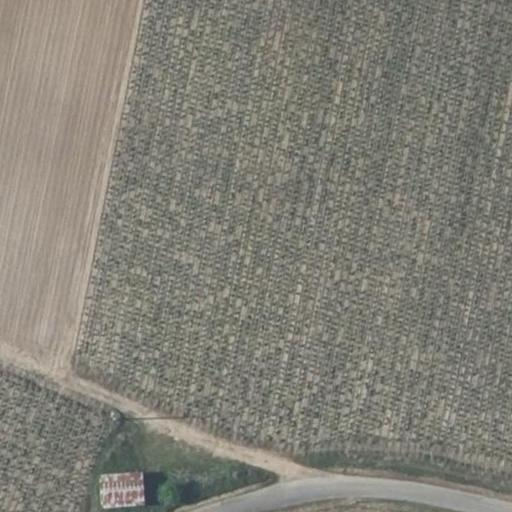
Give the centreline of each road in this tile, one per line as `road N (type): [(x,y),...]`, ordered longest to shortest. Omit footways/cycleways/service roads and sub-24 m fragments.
road 1 (track): [(330,490),(0,352)]
road 2 (unclassified): [(487,511),(330,490),(226,511)]
